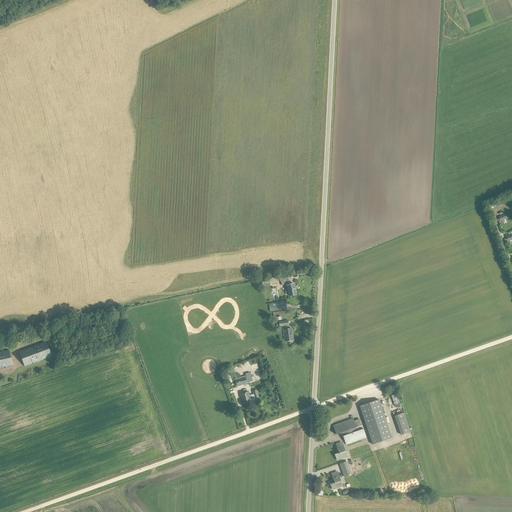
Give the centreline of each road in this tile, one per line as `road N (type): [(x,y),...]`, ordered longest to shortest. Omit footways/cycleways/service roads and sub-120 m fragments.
road 1 (unclassified): [(308,511),(335,0)]
road 2 (track): [(177,457),(511,336)]
road 3 (track): [(26,511),(177,457)]
